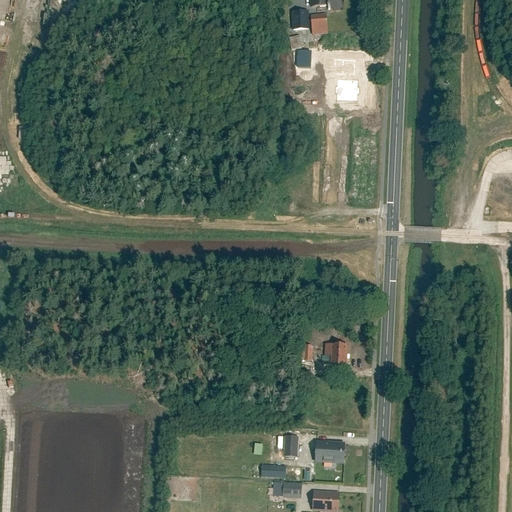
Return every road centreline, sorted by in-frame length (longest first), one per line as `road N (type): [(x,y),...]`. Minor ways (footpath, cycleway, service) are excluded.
road 1 (tertiary): [(376,511),(402,0)]
road 2 (track): [(501,511),(508,330),(497,242)]
road 3 (track): [(470,0),(483,110),(457,240)]
